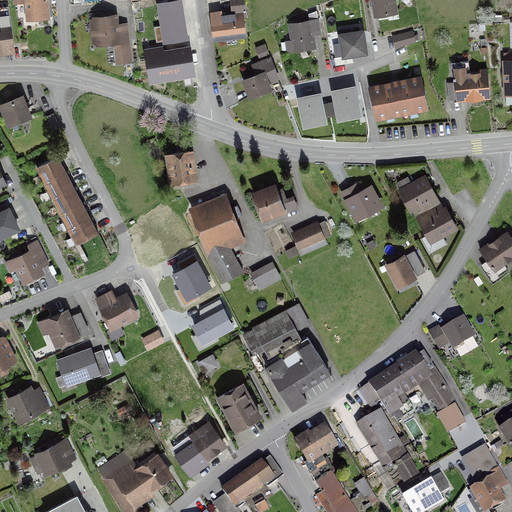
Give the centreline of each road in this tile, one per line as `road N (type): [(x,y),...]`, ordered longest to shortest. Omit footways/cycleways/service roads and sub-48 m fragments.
road 1 (residential): [(507,173),(416,322),(360,374),(269,435)]
road 2 (residential): [(63,77),(60,106),(121,232),(124,256),(103,276),(0,315)]
road 3 (tertiary): [(205,126),(305,152),(376,156),(500,144)]
road 4 (tertiary): [(63,77),(205,126)]
road 5 (residential): [(269,435),(168,511)]
road 6 (residential): [(200,0),(205,126)]
